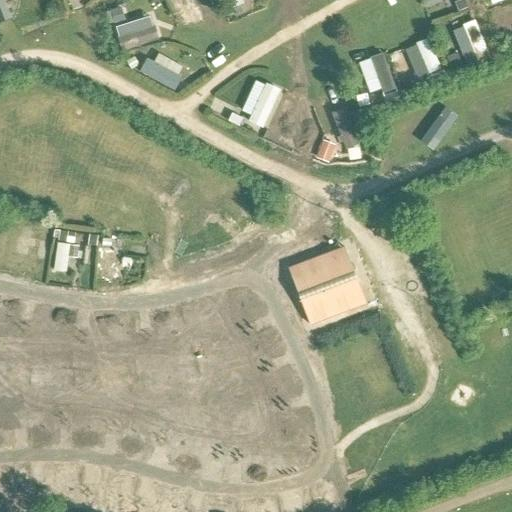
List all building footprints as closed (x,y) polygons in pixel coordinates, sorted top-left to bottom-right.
[(0,0),(0,15),(1,19),(17,14),(12,0),(0,0)] [(194,0),(178,0),(189,22),(202,17),(194,0)] [(462,0),(454,3),(457,11),(469,7),(466,0),(462,0)] [(482,15),(470,18),(479,59),(492,56),(482,15)] [(432,33),(420,39),(433,70),(446,64),(432,33)] [(159,50),(149,71),(181,87),(187,75),(178,71),(183,62),(159,50)] [(126,61),(131,70),(139,66),(134,57),(126,61)] [(270,120),(285,86),(269,79),(254,113),(270,120)] [(293,90),(277,128),(294,135),(310,97),(293,90)] [(385,97),(387,106),(400,103),(397,93),(385,97)] [(349,106),(337,110),(347,137),(358,133),(349,106)] [(39,240),(53,244),(58,227),(44,223),(39,240)] [(19,224),(10,263),(26,267),(35,228),(19,224)] [(60,231),(58,240),(74,242),(76,233),(60,231)] [(90,235),(88,245),(97,246),(98,236),(90,235)] [(107,242),(99,269),(113,273),(121,246),(107,242)] [(344,248),(290,267),(292,274),(293,276),(310,322),(310,323),(364,303),(344,248)]
